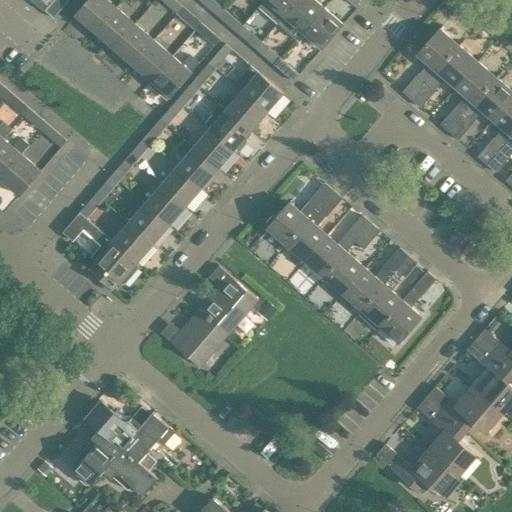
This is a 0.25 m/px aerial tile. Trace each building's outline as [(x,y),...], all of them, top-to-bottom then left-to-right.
[(33,0),(42,8),(43,8),(49,0),(33,0)] [(49,0),(43,8),(52,16),(65,0),(49,0)] [(110,0),(85,0),(75,12),(94,28),(115,4),(110,0)] [(179,0),(163,0),(175,10),(182,3),(179,0)] [(217,0),(202,0),(217,13),(223,5),(217,0)] [(259,0),(258,2),(277,19),(293,0),(259,0)] [(318,0),(293,0),(277,19),(284,26),(295,35),(301,28),(323,4),(318,0)] [(182,3),(175,10),(194,26),(201,19),(182,3)] [(115,4),(94,28),(113,44),(134,20),(115,4)] [(323,4),(301,28),(321,45),(342,20),(323,4)] [(223,5),(217,13),(235,28),(241,21),(223,5)] [(201,19),(194,26),(213,43),(219,35),(201,19)] [(134,20),(113,44),(131,61),(153,36),(134,20)] [(241,21),(235,28),(254,45),(261,38),(241,21)] [(427,60),(403,88),(411,96),(458,42),(439,25),(417,51),(427,60)] [(153,36),(131,61),(150,77),(171,52),(153,36)] [(261,38),(254,45),(273,61),(279,53),(261,38)] [(225,40),(208,59),(215,65),(231,46),(225,40)] [(458,42),(411,96),(420,103),(445,75),(455,84),(477,58),(458,42)] [(150,77),(148,79),(167,96),(169,93),(190,69),(198,59),(189,51),(181,61),(171,52),(150,77)] [(279,53),(273,61),(292,78),(298,70),(279,53)] [(456,102),(440,120),(449,128),(496,74),(477,58),(455,84),(464,92),(456,102)] [(208,59),(192,78),(198,84),(215,65),(208,59)] [(250,62),(233,81),(241,88),(265,109),(282,90),(257,69),(250,62)] [(511,88),(496,74),(449,128),(458,136),(474,118),(473,117),(482,107),(492,116),(511,92),(511,88)] [(192,78),(175,96),(182,102),(198,84),(192,78)] [(0,80),(0,91),(4,95),(9,88),(0,80)] [(9,88),(4,95),(23,111),(28,105),(9,88)] [(226,105),(225,106),(249,128),(265,109),(241,88),(226,105)] [(502,125),(478,153),(486,160),(511,130),(511,92),(492,116),(502,125)] [(174,98),(159,115),(166,121),(182,102),(175,96),(174,98)] [(212,110),(203,120),(209,125),(208,125),(226,140),(226,141),(233,147),(234,146),(235,147),(238,147),(245,139),(245,136),(243,134),(249,128),(225,106),(226,105),(218,99),(210,108),(212,110)] [(28,105),(23,111),(41,127),(47,121),(28,105)] [(159,115),(143,134),(150,140),(166,121),(159,115)] [(0,136),(2,134),(10,125),(1,117),(0,117),(0,136)] [(47,121),(41,127),(60,144),(66,137),(47,121)] [(193,143),(192,144),(217,165),(233,147),(226,141),(226,140),(208,125),(193,143)] [(511,130),(486,160),(495,168),(511,149),(511,130)] [(2,134),(0,136),(0,174),(21,150),(29,141),(20,134),(12,143),(2,134)] [(143,134),(127,153),(134,159),(150,140),(143,134)] [(184,136),(175,145),(185,153),(176,163),(200,184),(217,165),(192,144),(193,143),(184,136)] [(21,150),(0,174),(0,175),(19,191),(40,167),(21,150)] [(127,153),(111,171),(118,178),(134,159),(127,153)] [(176,163),(160,182),(184,203),(200,184),(176,163)] [(111,171),(94,190),(102,196),(118,178),(111,171)] [(271,213),(266,219),(266,221),(268,223),(267,224),(286,241),(333,187),(324,179),(299,207),(289,198),(276,214),(274,212),(271,213)] [(160,182),(144,201),(168,222),(184,203),(160,182)] [(333,187),(286,241),(305,257),(328,231),(318,223),(342,195),(333,187)] [(94,190),(78,209),(85,215),(102,196),(94,190)] [(144,201),(127,219),(152,241),(168,222),(144,201)] [(78,209),(62,228),(73,238),(82,228),(100,244),(91,254),(97,258),(91,266),(113,286),(119,278),(120,278),(122,279),(124,279),(131,271),(131,268),(130,267),(136,259),(111,238),(85,215),(78,209)] [(328,231),(305,257),(323,274),(346,247),(355,237),(371,219),(362,212),(338,240),(328,231)] [(111,238),(136,259),(152,241),(127,219),(111,238)] [(371,219),(355,237),(364,245),(380,227),(371,219)] [(365,263),(342,290),(360,305),(361,306),(408,252),(399,244),(375,272),(365,263)] [(346,247),(323,274),(342,290),(365,263),(346,247)] [(408,252),(361,306),(368,313),(366,315),(366,316),(366,318),(375,325),(377,325),(379,322),(402,296),(392,287),(400,277),(402,278),(418,260),(408,252)] [(219,283),(199,305),(228,330),(257,296),(218,262),(208,274),(219,283)] [(402,296),(379,322),(399,339),(422,313),(411,304),(436,276),(427,268),(402,296)] [(267,297),(257,309),(267,317),(276,305),(267,297)] [(181,327),(171,339),(199,364),(228,330),(199,305),(181,327)] [(484,325),(475,336),(511,367),(511,348),(484,325)] [(511,367),(475,336),(466,346),(488,364),(472,383),(502,409),(511,398),(511,383),(507,379),(511,373),(511,367)] [(435,382),(426,393),(465,428),(473,419),(485,429),(502,409),(472,383),(456,401),(435,382)] [(426,393),(416,404),(443,428),(428,445),(458,472),(476,452),(458,437),(465,428),(426,393)] [(101,397),(86,414),(96,423),(99,425),(100,425),(122,444),(141,422),(151,410),(142,402),(129,417),(123,417),(123,416),(124,415),(124,412),(118,407),(116,407),(115,409),(101,397)] [(141,422),(122,444),(144,463),(145,463),(148,466),(156,457),(146,449),(158,436),(164,441),(175,428),(169,423),(152,408),(151,410),(141,422)] [(88,441),(72,460),(72,463),(79,469),(77,472),(78,474),(85,481),(88,480),(90,478),(92,480),(103,467),(103,466),(122,444),(100,425),(99,425),(96,423),(89,431),(92,434),(96,438),(92,443),(88,441)] [(385,440),(376,451),(415,485),(422,491),(429,482),(445,495),(463,476),(458,472),(428,445),(412,464),(385,440)] [(122,444),(103,466),(103,467),(112,474),(116,469),(120,472),(117,476),(128,485),(131,481),(143,491),(158,474),(148,466),(145,463),(144,463),(122,444)] [(44,456),(36,465),(45,473),(52,464),(44,456)] [(234,511),(213,493),(198,511),(199,511),(245,511),(244,511),(243,511),(234,511)] [(126,497),(120,504),(121,509),(124,511),(129,511),(136,505),(126,497)]
